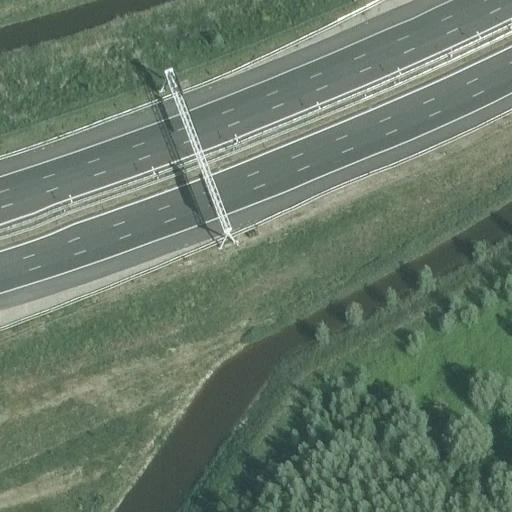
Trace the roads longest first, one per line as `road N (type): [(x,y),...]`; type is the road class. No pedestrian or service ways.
road 1 (motorway): [(0,270),(361,138),(511,70)]
road 2 (motorway): [(504,0),(237,115),(0,200)]
